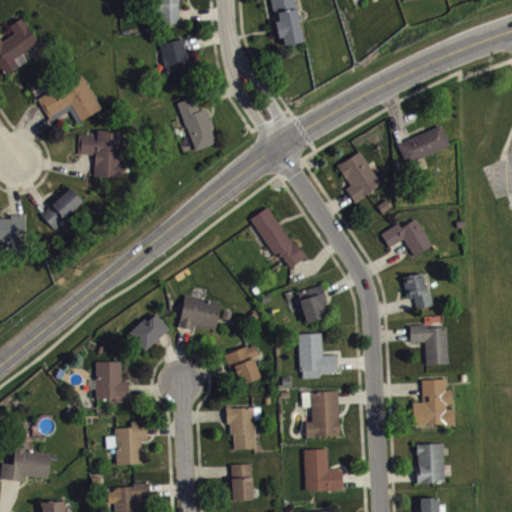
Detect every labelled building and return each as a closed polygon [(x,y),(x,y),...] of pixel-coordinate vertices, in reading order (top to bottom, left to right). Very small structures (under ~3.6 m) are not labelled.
[(177,0),(178,22),(159,23),(159,10),(147,10),(146,0),(177,0)] [(283,45),(281,36),(277,37),(274,20),(278,19),(276,12),(272,13),(269,0),(292,0),(302,41),(283,45)] [(403,0),(405,8),(429,2),(428,0),(403,0)] [(0,68),(4,74),(26,59),(21,52),(38,41),(21,16),(7,24),(13,32),(1,40),(0,38),(0,68)] [(158,44),(170,87),(192,82),(189,68),(193,67),(188,50),(184,51),(181,38),(158,44)] [(36,98),(49,120),(68,109),(76,122),(100,106),(78,72),(36,98)] [(194,149),(176,102),(193,95),(199,110),(204,108),(211,125),(208,127),(214,142),(194,149)] [(95,129),(95,134),(77,133),(77,153),(94,153),(92,176),(122,176),(122,129),(95,129)] [(408,170),(452,152),(444,131),(400,149),(408,170)] [(353,191),(348,195),(357,208),(384,190),(362,157),(339,172),(353,191)] [(39,213),(54,228),(57,225),(56,222),(80,200),(68,187),(39,213)] [(272,212),(253,224),(278,264),(283,261),(292,274),(306,265),(272,212)] [(0,236),(8,237),(8,241),(22,242),(23,214),(9,214),(9,217),(0,216),(0,236)] [(400,229),(383,240),(392,254),(405,245),(417,263),(435,251),(417,225),(403,234),(400,229)] [(416,302),(419,315),(436,311),(433,296),(428,297),(424,279),(404,283),(409,303),(416,302)] [(330,321),(325,308),(329,306),(324,290),(299,299),(309,329),(330,321)] [(223,308),(187,300),(180,333),(196,336),(197,332),(217,336),(223,308)] [(131,339),(148,357),(171,334),(157,320),(149,327),(146,324),(131,339)] [(411,332),(412,348),(428,348),(428,370),(450,370),(449,332),(411,332)] [(339,361),(325,361),(324,339),(300,340),(302,384),(321,384),(321,379),(339,379),(339,361)] [(227,361),(239,392),(262,383),(255,364),(261,362),(257,349),(227,361)] [(98,407),(130,406),(130,387),(124,387),(124,368),(98,368),(98,407)] [(424,386),(424,408),(415,409),(415,431),(456,430),(456,413),(454,413),(454,396),(447,396),(447,385),(424,386)] [(308,443),(342,441),(340,397),(304,398),(304,413),(314,413),(314,427),(307,428),(308,443)] [(258,454),(257,425),(263,425),(262,413),(231,414),(233,455),(258,454)] [(143,446),(148,446),(148,427),(132,427),(132,434),(117,434),(118,471),(144,470),(143,446)] [(4,469),(2,485),(26,487),(27,482),(50,485),(53,459),(28,456),(29,449),(18,448),(15,470),(4,469)] [(446,450),(419,450),(420,489),(447,489),(446,450)] [(306,456),(307,497),(345,496),(344,475),(330,475),(329,455),(306,456)] [(234,506),(254,506),(253,470),(232,471),(234,506)] [(109,510),(117,510),(117,511),(138,511),(138,505),(152,505),(152,491),(109,493),(109,510)] [(420,511),(445,511),(441,511),(441,503),(421,504),(420,511)]
